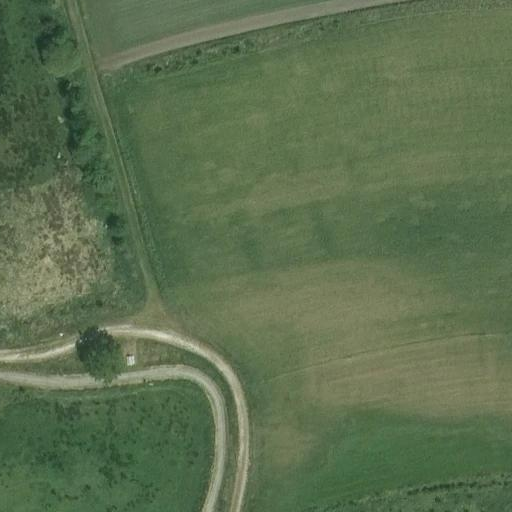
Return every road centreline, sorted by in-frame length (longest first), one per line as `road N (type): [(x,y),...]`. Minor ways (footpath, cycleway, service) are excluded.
road 1 (track): [(149,337),(148,306),(58,0)]
road 2 (track): [(237,511),(245,444),(236,386),(217,362),(149,337)]
road 3 (track): [(149,337),(100,336),(40,359),(0,357)]
